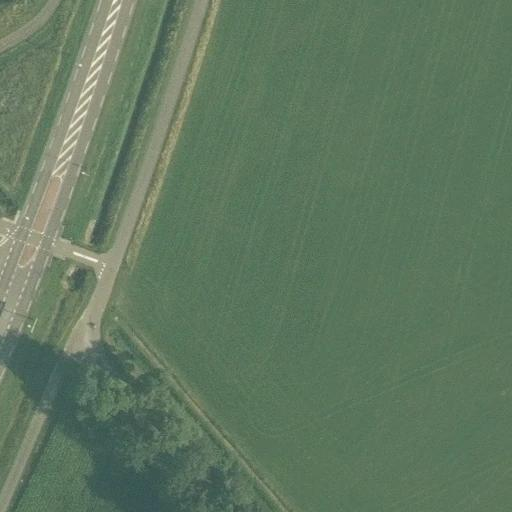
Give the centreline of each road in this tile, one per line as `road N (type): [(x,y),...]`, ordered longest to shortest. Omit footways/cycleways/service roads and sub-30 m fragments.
road 1 (unclassified): [(79,333),(141,186),(203,0)]
road 2 (primary): [(11,302),(115,0)]
road 3 (unclassified): [(233,511),(79,333)]
road 4 (unclassified): [(0,506),(79,333)]
